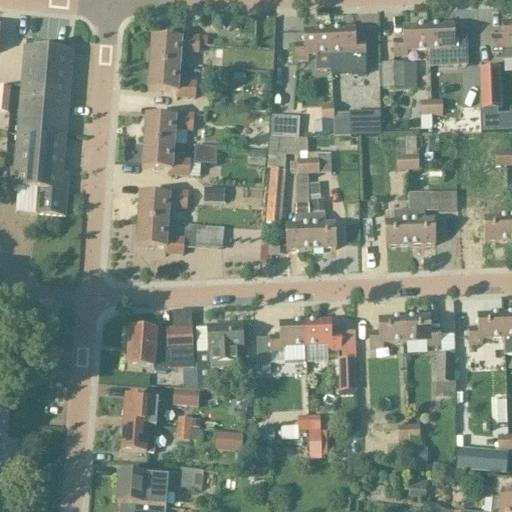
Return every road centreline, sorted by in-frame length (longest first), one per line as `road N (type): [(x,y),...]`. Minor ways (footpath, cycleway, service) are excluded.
road 1 (residential): [(86,300),(511,285)]
road 2 (residential): [(86,300),(110,7)]
road 3 (residential): [(356,0),(110,7)]
road 4 (residential): [(69,511),(86,300)]
